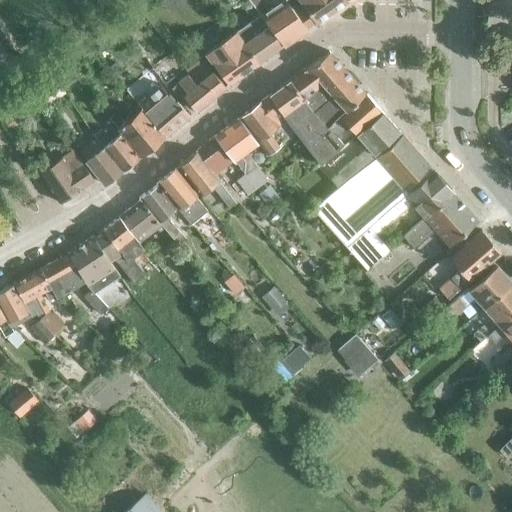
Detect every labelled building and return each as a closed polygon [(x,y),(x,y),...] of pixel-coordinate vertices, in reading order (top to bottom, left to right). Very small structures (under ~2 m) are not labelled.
[(306,28),(286,0),(280,0),(266,11),(263,6),(264,5),(259,0),(248,0),(260,15),(283,45),(307,29),(306,28)] [(286,0),(306,28),(314,22),(315,23),(347,1),(346,0),(286,0)] [(138,14),(119,28),(127,39),(146,25),(138,14)] [(260,15),(235,32),(257,63),(283,45),(260,15)] [(235,32),(213,47),(204,53),(208,59),(228,84),(257,63),(235,32)] [(300,139),(305,144),(319,163),(336,150),(343,145),(335,136),(326,126),(365,93),(328,51),(269,94),(285,119),(295,132),(300,139)] [(188,74),(171,88),(180,98),(183,96),(195,111),(225,87),(211,71),(202,58),(185,70),(188,74)] [(114,62),(106,68),(114,77),(121,71),(114,62)] [(162,65),(155,70),(164,82),(172,76),(162,65)] [(64,86),(75,77),(69,69),(57,79),(64,86)] [(65,93),(54,79),(37,92),(48,106),(65,93)] [(159,85),(137,103),(141,108),(164,136),(165,137),(189,116),(176,100),(176,101),(175,101),(168,93),(167,94),(159,85)] [(382,111),(365,93),(326,126),(335,136),(352,121),(360,130),(381,111),(382,111)] [(269,94),(239,117),(256,142),(265,154),(277,146),(295,132),(285,119),(269,94)] [(124,122),(116,128),(120,133),(140,157),(164,136),(141,108),(124,122)] [(381,111),(360,130),(355,134),(366,147),(330,179),(337,187),(362,168),(376,157),(401,134),(398,132),(399,131),(381,111)] [(10,117),(3,122),(9,131),(16,127),(10,117)] [(239,117),(217,134),(236,158),(246,171),(235,180),(246,194),(257,186),(266,179),(245,151),(256,142),(239,117)] [(93,135),(95,138),(102,147),(121,171),(140,157),(120,133),(110,141),(100,130),(93,135)] [(65,132),(59,136),(65,145),(71,141),(65,132)] [(217,134),(195,151),(217,179),(218,179),(215,174),(236,158),(217,134)] [(362,168),(337,187),(312,209),(340,240),(427,163),(401,134),(376,157),(362,168)] [(82,149),(79,151),(85,160),(104,184),(121,171),(102,147),(95,138),(82,149)] [(59,203),(93,180),(72,149),(38,172),(59,203)] [(217,179),(195,151),(177,165),(200,194),(213,183),(215,186),(213,188),(228,207),(236,201),(223,184),(218,179),(217,179)] [(292,161),(280,170),(288,180),(300,170),(292,161)] [(423,217),(453,192),(427,163),(340,240),(368,270),(391,249),(376,234),(411,203),(423,217)] [(156,182),(176,207),(177,209),(190,224),(207,210),(194,195),(195,194),(174,168),(156,182)] [(176,207),(156,182),(138,197),(140,200),(163,228),(177,244),(184,238),(165,216),(176,207)] [(448,246),(478,219),(477,218),(453,192),(423,217),(402,236),(414,249),(434,230),(448,246)] [(163,228),(140,200),(118,217),(138,242),(156,227),(159,231),(163,228)] [(274,210),(266,216),(270,222),(278,216),(274,210)] [(118,217),(106,227),(124,251),(117,255),(138,281),(142,278),(145,276),(131,257),(143,248),(138,242),(118,217)] [(106,227),(92,236),(109,261),(117,255),(124,251),(106,227)] [(448,298),(500,251),(482,230),(450,259),(460,270),(452,277),(452,278),(440,289),(448,298)] [(109,261),(92,236),(68,252),(84,280),(83,280),(86,285),(90,290),(94,294),(118,276),(109,261)] [(68,252),(40,268),(49,284),(49,283),(56,295),(61,292),(61,293),(83,280),(84,280),(68,252)] [(468,288),(448,306),(455,314),(465,305),(464,305),(475,295),(485,307),(511,282),(511,281),(496,263),(468,288)] [(297,270),(305,279),(314,271),(309,265),(303,265),(297,270)] [(40,268),(13,283),(24,304),(30,301),(36,314),(40,311),(43,314),(48,310),(38,293),(43,291),(48,299),(56,295),(49,283),(49,284),(40,268)] [(234,294),(243,286),(233,274),(224,282),(234,294)] [(500,324),(511,312),(511,282),(498,294),(485,307),(500,324)] [(13,283),(0,289),(0,308),(10,326),(31,315),(32,316),(36,314),(30,301),(24,304),(13,283)] [(273,285),(260,295),(273,311),(277,315),(289,305),(285,301),(273,285)] [(94,294),(90,290),(84,296),(100,314),(107,308),(94,294)] [(434,296),(422,306),(429,313),(440,303),(434,296)] [(10,326),(0,308),(0,328),(4,335),(12,330),(10,326)] [(36,314),(39,318),(54,334),(62,325),(48,310),(43,314),(40,311),(36,314)] [(490,332),(486,336),(493,343),(507,331),(511,337),(511,312),(500,324),(490,332)] [(54,334),(39,318),(30,326),(45,342),(54,334)] [(483,324),(473,333),(480,341),(490,332),(483,324)] [(14,331),(6,338),(16,348),(23,341),(14,331)] [(355,333),(339,347),(361,373),(377,359),(371,353),(355,333)] [(290,375),(309,357),(298,345),(279,363),(291,377),(292,376),(290,375)] [(501,372),(511,362),(511,349),(510,347),(493,362),(501,372)] [(393,351),(382,359),(399,379),(409,370),(393,351)] [(149,354),(141,362),(145,368),(154,359),(149,354)] [(19,416),(37,400),(27,388),(9,404),(19,416)] [(83,429),(94,420),(87,411),(75,421),(83,429)] [(511,439),(501,449),(511,459),(511,457),(511,439)] [(175,484),(186,474),(182,468),(170,479),(175,484)] [(158,511),(143,494),(122,511),(158,511)]
